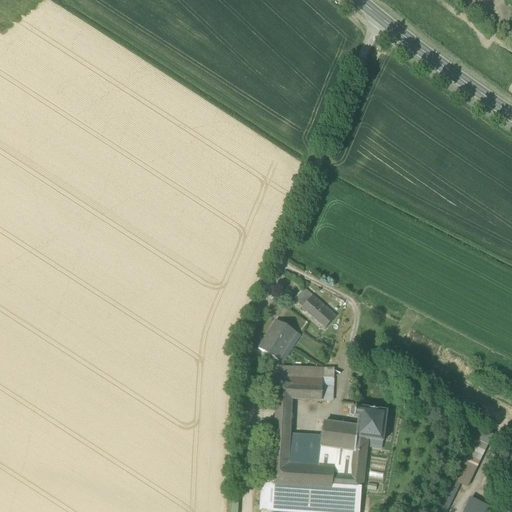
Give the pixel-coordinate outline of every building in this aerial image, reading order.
[(292,300),(301,309),(312,297),(303,289),(292,300)] [(301,309),(325,330),(336,318),(312,297),(301,309)] [(271,358),(279,362),(296,334),(276,322),(258,350),(266,354),(263,358),(269,362),(271,358)] [(296,334),(279,362),(282,365),(299,336),(296,334)] [(277,377),(275,402),(291,403),(291,401),(321,402),(322,380),(333,380),(333,371),(281,369),(281,377),(277,377)] [(322,380),(321,402),(332,402),(333,380),(322,380)] [(511,408),(489,400),(483,417),(510,427),(511,419),(511,408)] [(291,412),(291,403),(275,402),(275,411),(291,412)] [(368,441),(382,443),(386,413),(351,408),(350,418),(358,419),(357,428),(355,439),(368,441)] [(290,435),(291,412),(275,411),(271,476),(271,488),(360,494),(362,495),(367,447),(368,441),(355,439),(357,428),(324,423),(322,437),(290,435)] [(467,488),(493,436),(473,426),(447,479),(467,488)] [(271,488),(271,476),(261,475),(258,511),(359,511),(360,494),(271,488)] [(430,511),(446,511),(460,487),(446,480),(430,511)] [(487,511),(489,509),(470,500),(464,511),(487,511)]
